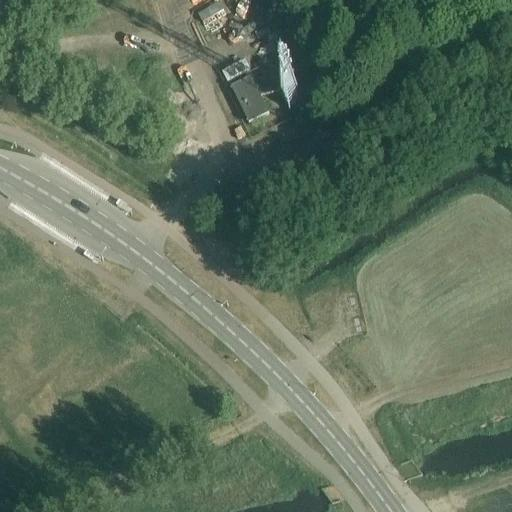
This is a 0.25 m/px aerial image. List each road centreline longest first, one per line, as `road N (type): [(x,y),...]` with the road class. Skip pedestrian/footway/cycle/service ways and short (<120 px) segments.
road 1 (secondary): [(391,511),(290,385),(193,298),(0,169)]
road 2 (track): [(135,253),(199,194),(387,112),(511,33)]
road 3 (track): [(76,511),(263,412)]
